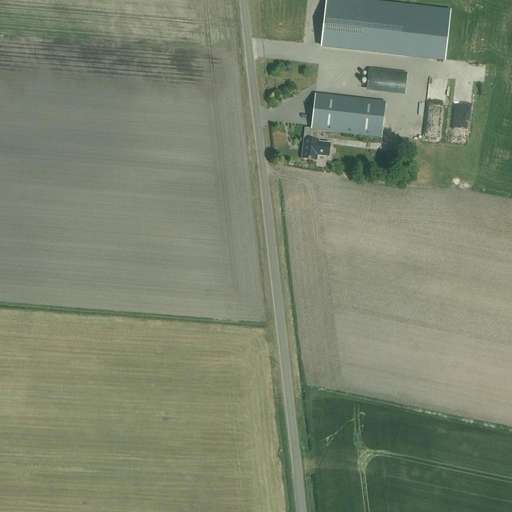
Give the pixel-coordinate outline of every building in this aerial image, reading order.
[(445,60),(451,12),(339,0),(337,0),(337,1),(326,0),(321,46),(445,60)] [(367,89),(405,94),(407,77),(369,72),(367,89)] [(386,103),(315,94),(311,129),(305,128),(301,160),(317,162),(318,157),(329,158),(331,144),(320,142),(320,141),(317,141),(318,132),(382,139),(386,103)] [(432,119),(432,129),(433,129),(433,134),(439,134),(439,128),(442,128),(442,119),(432,119)] [(467,138),(467,129),(455,128),(455,138),(467,138)]
